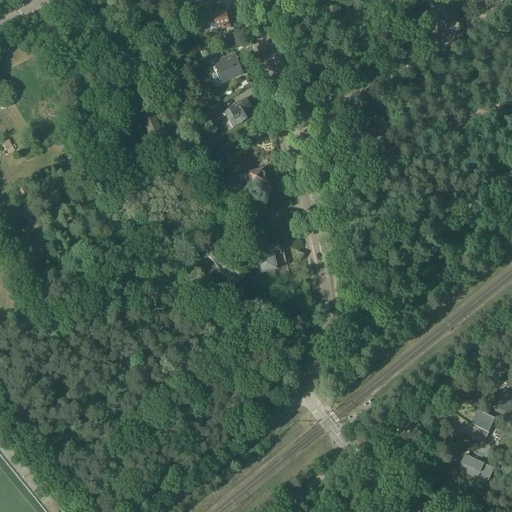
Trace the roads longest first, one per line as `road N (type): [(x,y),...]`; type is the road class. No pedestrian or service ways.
road 1 (residential): [(301,389),(322,345),(322,267),(255,0)]
road 2 (track): [(301,389),(511,217)]
road 3 (unknown): [(376,328),(377,283),(389,252),(511,177)]
road 4 (residential): [(367,467),(511,325)]
road 5 (unclassified): [(155,511),(301,389)]
